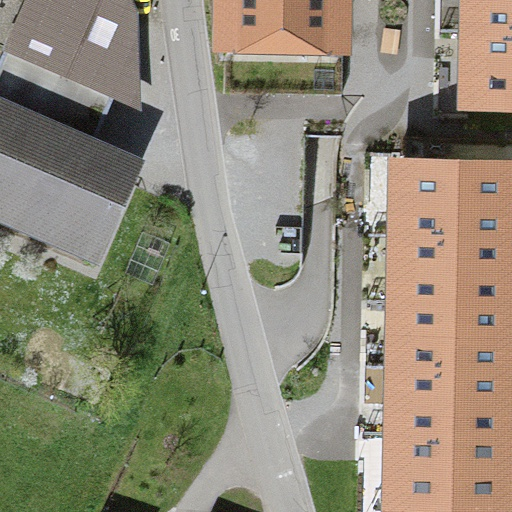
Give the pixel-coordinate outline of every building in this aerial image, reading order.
[(29,0),(10,42),(26,50),(56,62),(134,96),(129,7),(116,0),(29,0)] [(353,34),(353,0),(228,0),(228,31),(353,34)] [(511,0),(470,0),(470,32),(511,32),(511,0)] [(470,47),(469,99),(511,99),(511,32),(470,32),(470,47)] [(56,62),(26,50),(6,98),(36,111),(56,62)] [(112,175),(0,124),(0,221),(79,256),(112,175)] [(399,219),(398,232),(511,238),(511,168),(400,165),(399,219)] [(397,286),(397,299),(511,303),(511,238),(398,232),(397,286)] [(397,318),(396,366),(511,369),(511,303),(397,299),(397,318)] [(395,417),(394,433),(511,435),(511,432),(511,369),(396,366),(395,417)] [(394,448),(393,500),(511,503),(511,435),(394,433),(394,448)]
